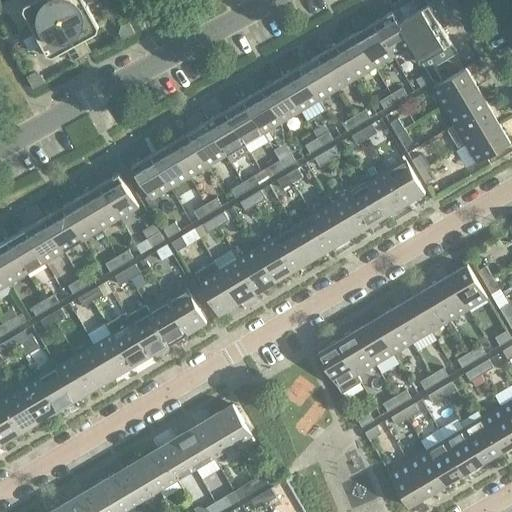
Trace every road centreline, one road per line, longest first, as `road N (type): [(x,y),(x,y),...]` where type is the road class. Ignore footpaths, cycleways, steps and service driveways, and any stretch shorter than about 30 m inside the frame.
road 1 (unclassified): [(0,496),(511,197)]
road 2 (unclassified): [(0,148),(273,0)]
